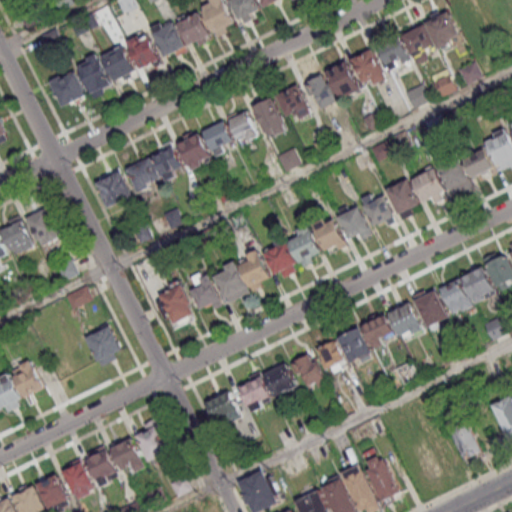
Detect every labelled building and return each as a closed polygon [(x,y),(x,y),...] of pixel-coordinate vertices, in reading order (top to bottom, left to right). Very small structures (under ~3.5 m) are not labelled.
[(203,6),(213,1),(212,0),(226,0),(238,22),(216,33),(203,6)] [(232,0),(258,0),(262,8),(242,19),(232,0)] [(455,10),(471,2),(483,25),(467,33),(455,10)] [(179,22),(202,10),(214,33),(191,45),(179,22)] [(430,27),(443,52),(453,47),(451,43),(463,37),(452,16),(430,27)] [(154,33),(176,22),(189,45),(166,56),(154,33)] [(426,27),(437,48),(427,53),(431,61),(422,66),(418,60),(416,61),(405,38),(426,27)] [(128,41),(140,34),(143,40),(152,35),(163,58),(143,68),(128,41)] [(379,44),(400,34),(410,54),(389,64),(379,44)] [(105,55),(125,44),(139,70),(119,81),(105,55)] [(353,58),(374,48),(384,68),(363,78),(353,58)] [(80,65),(90,60),(89,57),(98,52),(113,83),(93,93),(80,65)] [(329,69),(348,59),(363,88),(344,98),(329,69)] [(461,70),(478,62),(486,79),(469,87),(461,70)] [(54,82),(77,71),(88,94),(66,105),(54,82)] [(434,80),(451,72),(459,89),(442,97),(434,80)] [(408,91),(424,83),(432,99),(415,107),(408,91)] [(279,94),(300,84),(310,104),(289,114),(279,94)] [(254,107),(275,96),(285,116),(264,127),(254,107)] [(230,119),(251,109),(261,129),(240,139),(230,119)] [(0,143),(11,138),(0,113),(0,143)] [(205,131),(226,120),(236,140),(215,151),(205,131)] [(501,170),(511,165),(511,130),(511,127),(487,137),(501,170)] [(181,143),(202,133),(212,153),(191,163),(181,143)] [(155,155),(176,145),(186,165),(165,175),(155,155)] [(279,155),(295,146),(304,163),(287,171),(279,155)] [(496,169),(487,148),(465,157),(474,178),(496,169)] [(129,168),(152,157),(162,177),(139,188),(129,168)] [(415,179),(437,167),(448,189),(442,192),(445,198),(437,202),(434,197),(426,201),(415,179)] [(135,199),(124,169),(98,178),(109,208),(135,199)] [(388,189),(400,213),(401,213),(404,219),(416,213),(413,207),(423,203),(410,177),(388,189)] [(379,230),(400,219),(383,189),(363,200),(379,230)] [(339,216),(361,205),(375,233),(364,239),(361,234),(351,239),(339,216)] [(29,218),(50,207),(62,230),(41,241),(29,218)] [(172,227),(185,221),(178,208),(165,214),(172,227)] [(316,228),(330,254),(350,244),(336,217),(316,228)] [(4,229),(25,219),(38,245),(27,251),(24,245),(14,250),(4,229)] [(290,239),(302,262),(324,251),(311,224),(301,229),(303,233),(290,239)] [(152,235),(148,225),(136,229),(140,240),(152,235)] [(0,233),(9,252),(0,256),(0,233)] [(266,251),(277,274),(300,263),(286,236),(277,241),(279,245),(266,251)] [(240,264),(251,286),(272,276),(259,249),(249,254),(251,258),(240,264)] [(488,265),(499,286),(511,279),(511,259),(509,254),(488,265)] [(216,276),(227,298),(250,287),(236,260),(227,265),(229,269),(216,276)] [(464,276),(475,299),(498,288),(486,265),(464,276)] [(442,288),(454,313),(464,308),(465,310),(476,304),(463,277),(442,288)] [(207,313),(224,299),(208,278),(191,292),(207,313)] [(159,295),(171,326),(198,316),(186,285),(159,295)] [(77,305),(93,299),(89,288),(73,294),(77,305)] [(414,295),(430,327),(453,316),(439,288),(429,293),(427,288),(414,295)] [(391,312),(402,335),(424,324),(413,301),(391,312)] [(365,325),(376,347),(398,336),(387,314),(365,325)] [(496,340),(508,333),(498,318),(487,324),(496,340)] [(88,336),(103,365),(127,353),(112,324),(88,336)] [(339,337),(350,360),(373,349),(362,326),(339,337)] [(350,365),(339,339),(319,348),(330,374),(350,365)] [(326,383),(320,353),(298,357),(304,388),(326,383)] [(14,373),(25,367),(23,364),(34,358),(47,385),(26,396),(14,373)] [(267,373),(278,396),(300,385),(289,362),(267,373)] [(0,404),(0,384),(4,382),(1,377),(10,372),(13,378),(14,377),(24,397),(19,399),(22,405),(10,412),(7,405),(2,408),(0,404)] [(276,401),(262,373),(240,384),(253,412),(276,401)] [(208,401),(220,426),(243,415),(232,390),(208,401)] [(511,438),(511,395),(494,404),(511,439),(511,438)] [(452,428),(467,459),(485,451),(470,419),(452,428)] [(138,434),(160,423),(173,449),(152,460),(138,434)] [(114,447),(135,437),(149,466),(138,471),(135,465),(125,470),(114,447)] [(428,483),(444,475),(426,438),(409,447),(428,483)] [(88,459),(109,449),(121,472),(100,483),(88,459)] [(367,461),(384,503),(403,496),(386,454),(367,461)] [(65,471),(85,461),(97,484),(77,494),(65,471)] [(373,511),(383,508),(363,463),(342,473),(343,475),(297,497),(303,511),(373,511)] [(239,480),(253,511),(258,511),(283,501),(269,467),(239,480)] [(38,484),(59,473),(71,496),(50,507),(38,484)] [(23,511),(16,495),(37,485),(49,508),(41,511),(23,511)] [(0,511),(0,502),(12,497),(19,511),(0,511)]
